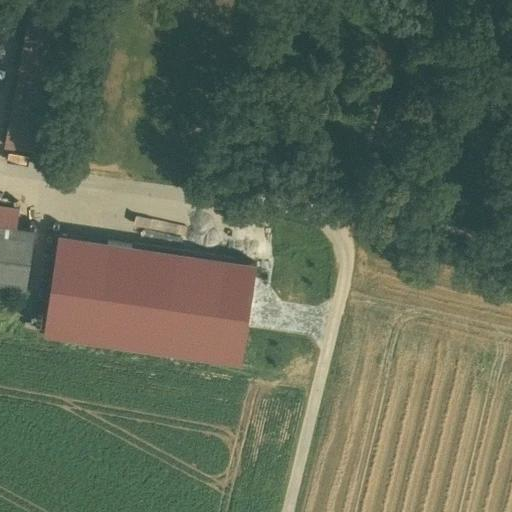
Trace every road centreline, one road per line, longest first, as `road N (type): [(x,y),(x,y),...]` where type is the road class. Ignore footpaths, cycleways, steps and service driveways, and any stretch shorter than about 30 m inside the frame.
road 1 (track): [(342,232),(344,271),(288,511)]
road 2 (track): [(90,182),(299,208),(342,232)]
road 3 (track): [(342,232),(404,0)]
road 4 (track): [(511,256),(415,224),(342,232)]
